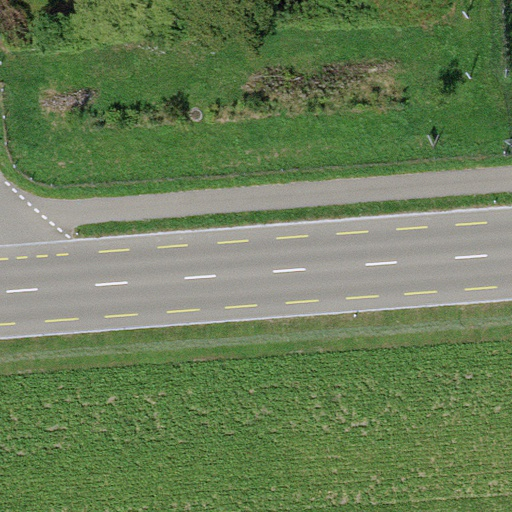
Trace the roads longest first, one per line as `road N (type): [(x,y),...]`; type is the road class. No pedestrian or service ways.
road 1 (primary): [(0,295),(511,255)]
road 2 (track): [(0,216),(511,179)]
